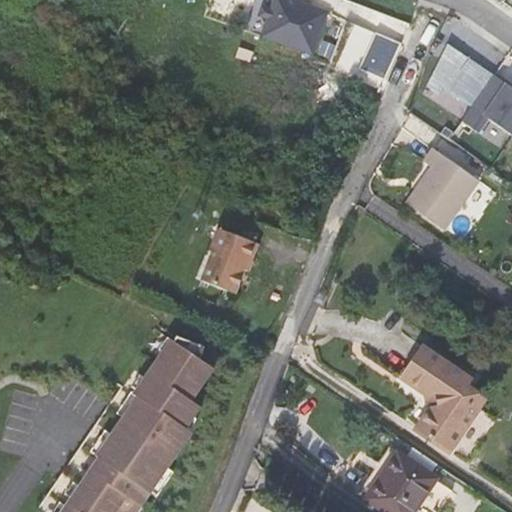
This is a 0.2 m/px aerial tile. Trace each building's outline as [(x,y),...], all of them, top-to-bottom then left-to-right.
[(272,19),(267,33),(318,53),(332,15),(293,0),(279,0),(276,10),(272,19)] [(264,16),(272,19),(276,10),(268,7),(264,16)] [(382,33),(398,38),(403,21),(387,16),(382,33)] [(473,106),(495,75),(450,43),(428,83),(440,92),(445,86),(473,106)] [(511,86),(495,75),(473,106),(463,121),(480,132),(490,118),(511,133),(511,86)] [(433,147),(424,159),(433,165),(408,201),(444,227),(478,179),(433,147)] [(243,222),(230,217),(217,252),(220,253),(209,282),(243,295),(252,271),(256,262),(258,262),(265,245),(238,234),(243,222)] [(186,339),(186,344),(176,354),(172,351),(142,395),(143,395),(101,454),(104,455),(65,511),(140,511),(197,433),(191,429),(199,418),(206,408),(197,402),(220,370),(207,360),(211,348),(186,339)] [(405,380),(412,384),(433,353),(427,349),(405,380)] [(479,385),(433,353),(412,384),(430,397),(436,401),(439,411),(423,433),(457,456),(487,412),(469,400),(475,391),(479,385)] [(493,403),(475,391),(469,400),(487,412),(493,403)] [(419,511),(442,478),(397,449),(368,490),(401,511),(419,511)]
